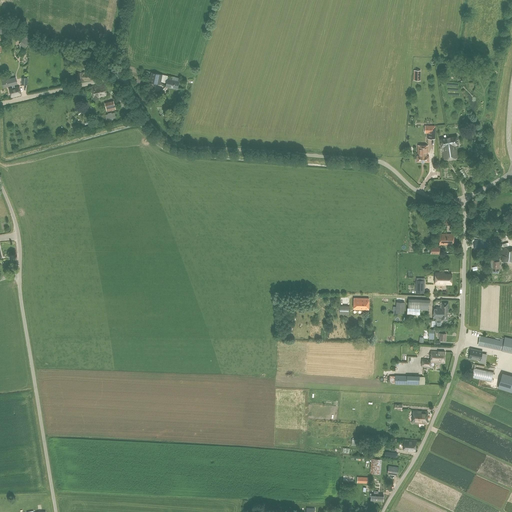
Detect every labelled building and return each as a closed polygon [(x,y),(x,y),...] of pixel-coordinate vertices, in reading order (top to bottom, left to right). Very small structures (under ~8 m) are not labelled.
[(24,39),(20,44),(25,48),(29,42),(27,41),(30,37),(25,34),(23,38),(24,39)] [(92,80),(93,72),(84,71),(78,71),(78,80),(83,80),(92,80)] [(162,74),(151,72),(149,82),(160,84),(162,74)] [(172,80),(167,79),(166,86),(178,89),(179,81),(180,78),(172,76),(172,80)] [(13,80),(9,81),(10,85),(12,85),(12,88),(9,88),(11,97),(21,95),(19,86),(15,87),(13,80)] [(105,84),(91,87),(94,100),(98,99),(98,97),(107,95),(105,84)] [(105,103),(107,111),(115,109),(114,101),(105,103)] [(434,139),(435,126),(425,126),(425,132),(428,132),(428,138),(434,139)] [(444,159),(458,157),(456,144),(458,144),(457,136),(440,138),(442,150),(443,150),(444,159)] [(428,155),(428,145),(418,145),(418,155),(417,155),(417,161),(421,161),(424,161),(429,161),(429,155),(428,155)] [(470,172),(466,166),(462,168),(461,164),(457,166),(461,176),(470,172)] [(454,245),(454,234),(440,234),(440,245),(454,245)] [(511,262),(511,248),(504,248),(503,256),(502,261),(511,262)] [(489,270),(492,269),(492,273),(498,273),(498,269),(500,269),(499,261),(497,261),(497,257),(494,257),(489,257),(489,270)] [(452,284),(452,274),(445,274),(445,273),(436,272),(435,285),(444,285),(444,284),(452,284)] [(424,292),(424,284),(416,284),(416,292),(424,292)] [(369,309),(369,298),(354,298),(354,309),(369,309)] [(408,307),(407,314),(420,314),(420,312),(424,312),(424,310),(428,310),(429,305),(430,305),(430,299),(416,299),(408,299),(408,307)] [(405,302),(396,302),(396,312),(404,313),(405,302)] [(435,306),(435,313),(442,313),(448,313),(449,302),(441,302),(441,307),(435,306)] [(442,313),(435,313),(434,318),(436,318),(436,320),(436,326),(442,327),(442,321),(442,320),(448,320),(448,313),(442,313)] [(443,330),(435,329),(435,333),(439,333),(439,336),(440,336),(440,340),(445,340),(446,333),(443,333),(443,330)] [(504,341),(480,336),(478,342),(483,343),(483,346),(509,352),(511,352),(511,338),(505,337),(504,341)] [(482,353),(482,351),(471,348),(469,357),(480,360),(480,362),(485,363),(487,354),(482,353)] [(431,359),(431,362),(445,363),(445,351),(431,350),(431,359)] [(430,367),(431,362),(431,359),(423,358),(421,366),(430,367)] [(511,375),(502,373),(498,387),(511,391),(511,375)] [(420,384),(420,377),(395,376),(395,383),(420,384)] [(427,424),(428,411),(413,410),(412,423),(427,424)] [(415,451),(416,442),(404,441),(404,450),(415,451)] [(382,459),(372,458),(370,472),(380,474),(382,459)] [(397,475),(399,467),(388,465),(387,473),(397,475)] [(383,501),(384,494),(378,494),(378,491),(374,491),(374,494),(372,494),(371,500),(383,501)]
